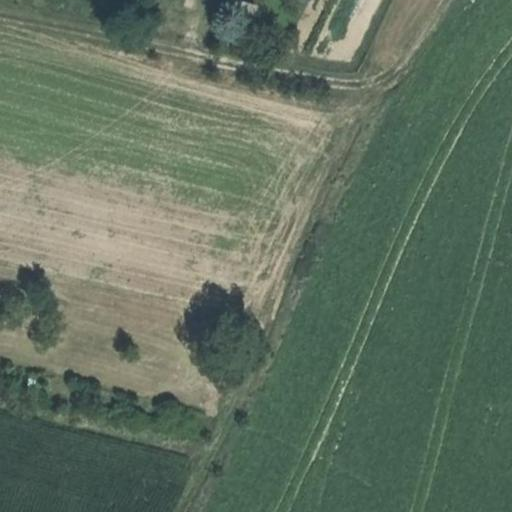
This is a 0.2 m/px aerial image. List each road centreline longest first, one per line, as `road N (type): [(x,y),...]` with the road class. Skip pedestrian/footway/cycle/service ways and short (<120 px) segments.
road 1 (track): [(399,64),(360,134),(198,511)]
road 2 (track): [(443,0),(399,64),(354,85),(0,17)]
